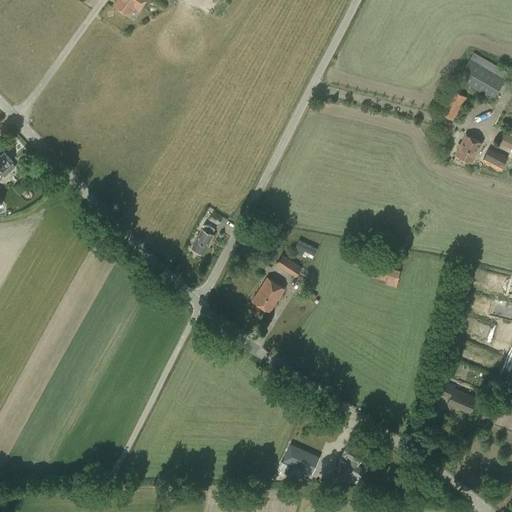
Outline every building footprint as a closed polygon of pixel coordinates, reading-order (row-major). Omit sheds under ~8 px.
[(115,0),(112,4),(129,16),(135,8),(139,10),(146,0),(115,0)] [(511,74),(473,52),(470,59),(469,59),(458,79),(493,99),(504,81),(506,83),(511,74)] [(467,97),(454,90),(440,113),(453,121),(467,97)] [(511,136),(503,132),(498,143),(511,149),(511,136)] [(483,143),(465,133),(460,143),(458,142),(456,147),(458,148),(454,154),(472,163),(483,143)] [(507,158),(488,148),(482,161),(501,170),(507,158)] [(0,173),(1,173),(5,176),(16,166),(12,162),(13,161),(4,152),(2,154),(0,152),(0,173)] [(44,177),(50,184),(51,183),(54,186),(58,182),(55,179),(56,178),(49,172),(44,177)] [(223,227),(227,219),(214,212),(209,219),(223,227)] [(215,228),(204,223),(191,248),(203,254),(214,234),(212,233),(215,228)] [(298,239),(295,245),(314,254),(317,248),(298,239)] [(302,268),(282,254),(275,264),(295,277),(302,268)] [(376,264),(372,277),(386,280),(385,284),(396,287),(400,270),(376,264)] [(285,289),(267,276),(261,284),(262,284),(252,299),(252,301),(270,312),(270,310),(271,311),(285,289)] [(317,295),(306,288),(301,296),(312,303),(317,295)] [(511,342),(498,376),(511,382),(511,342)] [(456,385),(448,382),(443,394),(450,397),(448,403),(470,413),(477,397),(455,387),(456,385)] [(319,457),(290,443),(282,460),(311,474),(319,457)] [(365,451),(348,443),(339,460),(345,463),(338,474),(351,481),(355,474),(359,475),(361,470),(356,467),(365,451)]
